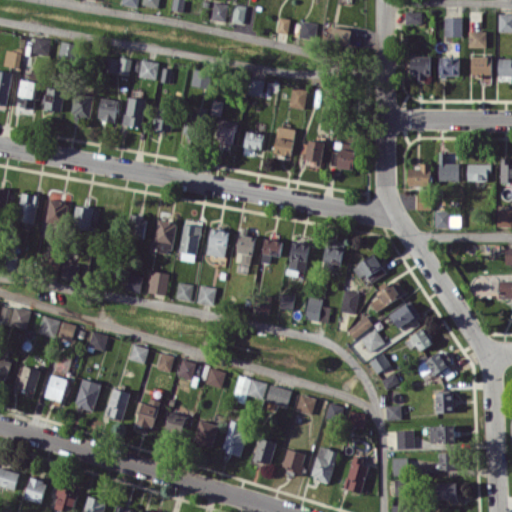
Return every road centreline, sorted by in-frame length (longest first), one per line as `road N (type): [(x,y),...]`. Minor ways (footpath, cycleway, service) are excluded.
road 1 (residential): [(384,0),(387,186),(396,219),(492,357),(497,511)]
road 2 (residential): [(0,144),(396,219)]
road 3 (residential): [(0,420),(296,511)]
road 4 (residential): [(511,118),(383,117)]
